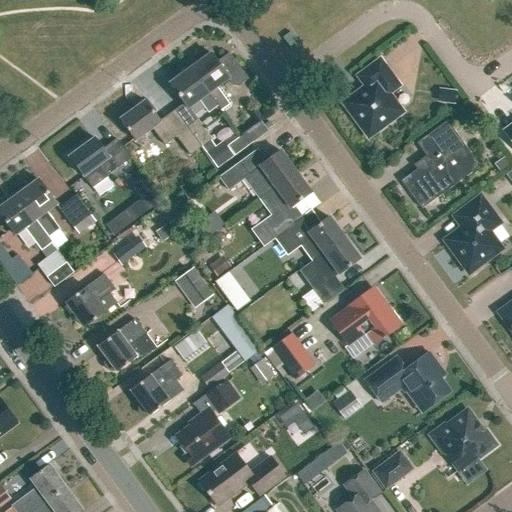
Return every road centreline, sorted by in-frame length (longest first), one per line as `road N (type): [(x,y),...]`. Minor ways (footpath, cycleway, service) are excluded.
road 1 (residential): [(511,392),(229,15),(198,10)]
road 2 (residential): [(0,155),(198,10)]
road 3 (residential): [(143,511),(0,319)]
